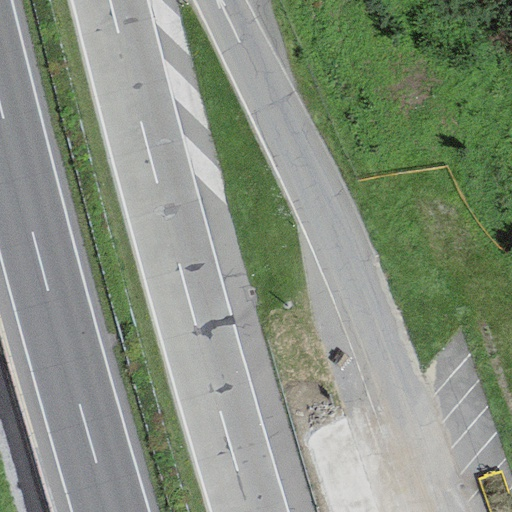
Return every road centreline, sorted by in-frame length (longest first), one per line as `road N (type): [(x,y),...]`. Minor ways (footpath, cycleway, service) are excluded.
road 1 (motorway): [(249,511),(110,0)]
road 2 (motorway): [(0,104),(111,511)]
